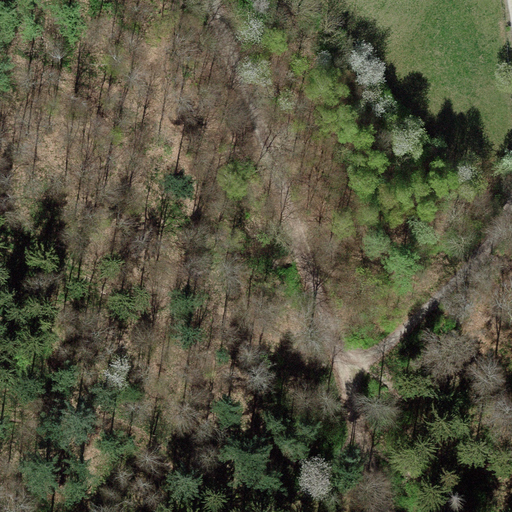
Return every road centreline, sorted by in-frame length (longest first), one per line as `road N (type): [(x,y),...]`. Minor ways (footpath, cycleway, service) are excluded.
road 1 (track): [(214,0),(346,374)]
road 2 (track): [(511,204),(442,294),(346,374)]
road 3 (track): [(346,374),(384,511)]
